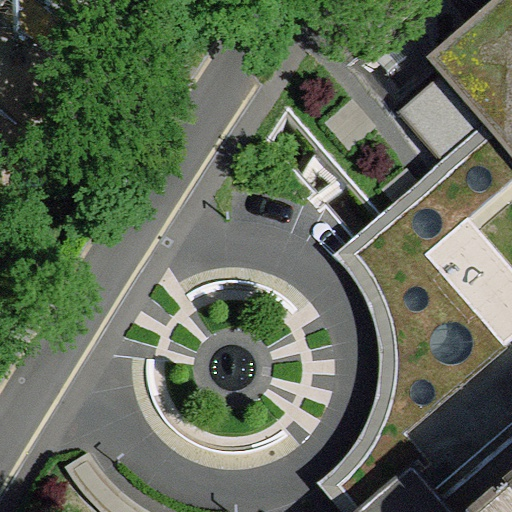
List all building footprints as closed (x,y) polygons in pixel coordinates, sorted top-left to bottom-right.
[(488,22),(511,1),(511,0),(474,0),(471,3),(488,22)] [(511,1),(488,22),(432,71),(511,165),(511,1)] [(447,511),(435,497),(511,427),(511,403),(501,412),(463,368),(388,432),(429,477),(387,511),(447,511)] [(511,427),(435,497),(447,511),(495,511),(511,498),(511,427)] [(511,511),(511,498),(495,511),(511,511)]
